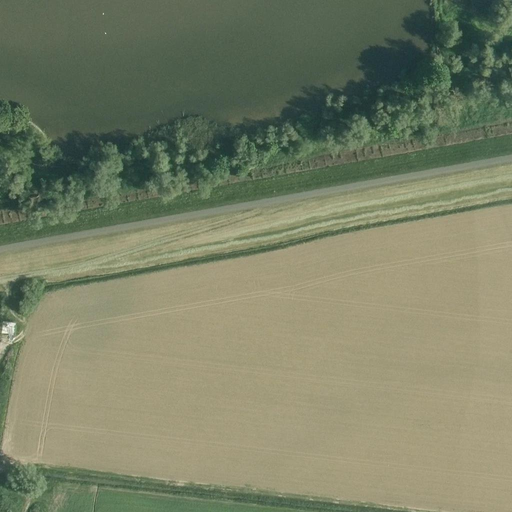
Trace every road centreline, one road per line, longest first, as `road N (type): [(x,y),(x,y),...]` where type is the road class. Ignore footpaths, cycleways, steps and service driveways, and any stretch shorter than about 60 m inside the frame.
road 1 (unclassified): [(511,159),(0,248)]
road 2 (track): [(275,200),(266,211),(93,264),(12,280),(0,361)]
